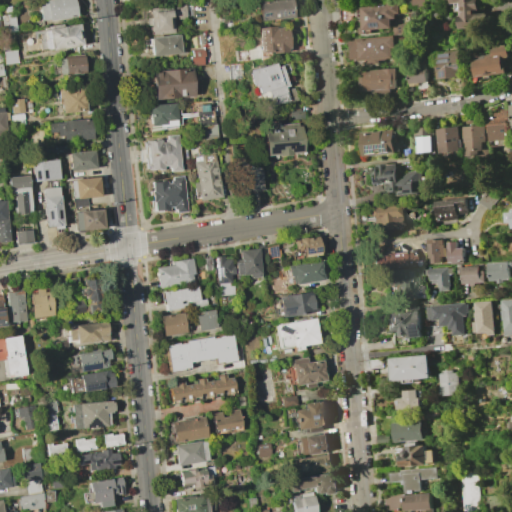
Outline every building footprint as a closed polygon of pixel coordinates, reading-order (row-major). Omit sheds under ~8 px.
[(41,0),(72,0),(75,16),(47,21),(46,17),(43,17),(43,18),(38,19),(35,1),(41,0)] [(255,2),(277,0),(289,0),(291,17),(257,21),(255,2)] [(479,0),(481,13),(490,12),(491,26),(461,29),(460,15),(463,14),(461,3),(452,3),(451,0),(479,0)] [(186,4),(187,17),(170,19),(171,33),(148,35),(146,8),(186,4)] [(397,4),(398,13),(394,14),(395,18),(390,18),(391,27),(363,30),(361,7),(397,4)] [(0,15),(13,13),(16,31),(3,33),(0,15)] [(410,22),(411,32),(393,34),(392,24),(410,22)] [(43,39),(41,27),(61,24),(61,26),(77,24),(80,45),(42,51),(40,40),(43,39)] [(273,26),(273,29),(286,27),(288,48),(284,49),(285,52),(269,54),(269,51),(257,52),(254,28),(273,26)] [(178,34),(180,53),(150,56),(148,37),(178,34)] [(357,40),(357,39),(392,35),(393,48),(391,48),(392,57),(359,60),(359,59),(353,60),(351,41),(357,40)] [(474,59),(473,55),(484,53),(484,57),(492,56),(491,51),(507,48),(508,56),(501,58),(503,65),(504,65),(506,72),(476,78),(472,60),(474,59)] [(203,49),(203,56),(201,56),(202,64),(188,66),(188,57),(191,56),(190,50),(203,49)] [(459,49),(463,76),(441,79),(437,52),(459,49)] [(2,51),(15,50),(16,63),(3,64),(2,51)] [(82,55),(83,73),(58,75),(56,57),(82,55)] [(416,68),(415,59),(427,58),(429,84),(411,85),(409,69),(416,68)] [(273,63),(274,67),(280,65),(287,88),(291,87),(295,99),(287,102),(286,100),(271,105),(267,92),(261,94),(261,92),(257,93),(254,85),(251,86),(246,71),(273,63)] [(360,71),(394,67),(396,88),(363,92),(360,71)] [(160,73),(160,71),(183,69),(184,71),(190,70),(192,96),(151,100),(149,74),(160,73)] [(56,89),(83,87),(85,111),(58,113),(56,89)] [(21,98),(22,112),(10,113),(9,99),(21,98)] [(174,103),(176,120),(175,120),(175,126),(157,127),(157,124),(149,125),(147,105),(174,103)] [(493,116),(492,112),(501,112),(501,109),(507,108),(509,139),(489,140),(488,116),(493,116)] [(89,118),(91,138),(61,141),(60,135),(56,136),(55,132),(46,133),(45,123),(89,118)] [(261,130),(269,129),(268,124),(278,123),(279,125),(298,123),(301,152),(290,153),(290,155),(276,156),(276,155),(264,156),(261,130)] [(215,125),(217,138),(199,139),(198,126),(215,125)] [(484,125),(486,143),(489,143),(490,156),(479,157),(479,156),(467,157),(465,138),(463,139),(462,127),(484,125)] [(433,126),(436,152),(417,154),(415,128),(433,126)] [(459,126),(463,150),(441,153),(438,129),(459,126)] [(394,130),(396,152),(365,155),(363,133),(394,130)] [(160,140),(160,142),(166,141),(165,136),(176,135),(179,170),(168,171),(168,166),(162,166),(162,169),(147,170),(145,141),(160,140)] [(93,150),(94,168),(69,170),(67,152),(93,150)] [(195,182),(192,162),(200,161),(199,155),(213,153),(220,197),(198,200),(196,191),(192,191),(190,182),(195,182)] [(56,159),(58,179),(32,181),(30,161),(56,159)] [(258,160),(261,190),(241,192),(238,162),(258,160)] [(375,166),(375,165),(396,163),(397,172),(420,170),(421,186),(418,186),(419,194),(397,196),(396,191),(386,192),(385,183),(367,184),(366,167),(375,166)] [(27,175),(30,211),(26,212),(26,213),(14,214),(12,193),(8,193),(6,177),(27,175)] [(149,190),(152,190),(151,182),(165,180),(166,183),(170,183),(170,177),(182,176),(184,211),(173,212),(172,207),(167,207),(167,209),(153,210),(152,202),(150,202),(149,190)] [(72,180),(72,179),(97,177),(99,196),(85,197),(86,206),(71,207),(68,181),(72,180)] [(58,186),(62,228),(53,229),(53,226),(45,226),(41,188),(58,186)] [(487,210),(493,200),(483,193),(476,203),(487,210)] [(464,197),(466,213),(456,215),(456,219),(436,222),(433,201),(464,197)] [(0,200),(4,200),(8,241),(0,241),(0,200)] [(398,203),(400,227),(375,229),(374,218),(370,218),(369,205),(398,203)] [(509,212),(509,208),(511,207),(511,227),(510,228),(510,222),(504,222),(503,212),(509,212)] [(100,209),(102,228),(79,230),(80,231),(74,232),(72,211),(100,209)] [(30,229),(31,242),(14,244),(13,231),(30,229)] [(293,239),(316,236),(319,254),(301,257),(299,248),(294,249),(293,239)] [(442,239),(442,248),(444,248),(444,256),(439,256),(440,262),(431,263),(430,258),(428,258),(426,240),(442,239)] [(456,241),(457,248),(463,248),(464,264),(452,264),(452,262),(448,262),(447,242),(456,241)] [(267,246),(267,248),(275,246),(276,251),(278,250),(279,255),(277,255),(277,257),(266,259),(264,246),(267,246)] [(238,260),(237,250),(256,249),(258,276),(247,277),(247,274),(239,275),(239,274),(234,274),(233,260),(238,260)] [(390,249),(390,252),(411,251),(411,256),(414,255),(414,262),(411,262),(411,265),(371,268),(370,250),(390,249)] [(222,256),(222,260),(232,259),(233,274),(228,275),(229,282),(231,282),(232,295),(217,296),(216,284),(214,284),(212,256),(222,256)] [(171,265),(171,261),(191,258),(193,274),(190,275),(192,281),(157,287),(154,268),(171,265)] [(319,261),(321,279),(293,284),(291,275),(287,275),(286,267),(319,261)] [(507,261),(508,279),(507,279),(507,282),(497,283),(496,280),(489,280),(487,263),(507,261)] [(478,265),(479,270),(483,270),(484,282),(474,282),(475,285),(470,285),(470,283),(462,284),(461,273),(458,273),(457,266),(478,265)] [(453,267),(454,286),(449,286),(449,290),(439,290),(438,283),(432,283),(432,280),(430,280),(429,268),(453,267)] [(416,268),(418,285),(425,284),(425,297),(407,298),(407,290),(388,291),(386,270),(416,268)] [(83,286),(82,281),(98,278),(103,312),(88,315),(86,303),(85,303),(84,295),(79,296),(78,287),(83,286)] [(195,286),(198,300),(184,303),(184,307),(164,310),(160,292),(195,286)] [(27,294),(34,293),(33,289),(41,288),(42,292),(48,291),(52,315),(30,318),(27,294)] [(4,292),(21,290),(24,321),(7,322),(4,292)] [(282,300),(281,296),(311,291),(315,312),(285,317),(284,314),(280,315),(278,300),(282,300)] [(82,299),(84,312),(71,313),(69,301),(82,299)] [(511,299),(511,334),(504,335),(501,300),(511,299)] [(475,321),(474,312),(475,312),(475,303),(491,301),(493,335),(487,335),(486,332),(473,333),(472,322),(475,321)] [(432,307),(432,306),(464,302),(464,304),(467,304),(468,313),(465,314),(465,316),(462,316),(464,334),(453,335),(452,328),(449,329),(449,325),(440,326),(440,320),(429,321),(427,307),(432,307)] [(200,315),(199,312),(211,310),(214,327),(196,330),(194,316),(200,315)] [(420,311),(422,337),(409,338),(409,331),(407,331),(407,334),(400,335),(400,332),(389,333),(387,313),(420,311)] [(181,312),(182,314),(185,313),(187,327),(184,328),(185,332),(161,335),(158,316),(181,312)] [(313,318),(317,343),(291,347),(289,335),(276,337),(273,325),(313,318)] [(104,322),(106,341),(73,344),(73,340),(66,341),(65,325),(104,322)] [(176,343),(176,344),(184,343),(183,341),(210,337),(210,338),(218,337),(217,336),(230,334),(234,360),(215,363),(214,357),(187,361),(188,367),(180,368),(180,369),(168,371),(164,345),(176,343)] [(0,337),(17,335),(23,374),(4,377),(1,360),(0,360),(0,337)] [(95,352),(96,354),(99,354),(99,350),(107,349),(109,358),(105,359),(106,367),(77,371),(74,355),(95,352)] [(427,355),(429,377),(393,381),(391,358),(427,355)] [(303,357),(304,363),(320,360),(323,380),(315,382),(316,386),(307,388),(306,383),(293,385),(289,359),(303,357)] [(78,375),(109,370),(109,374),(111,374),(113,387),(81,392),(78,375)] [(437,387),(440,387),(439,373),(441,373),(441,370),(452,370),(453,372),(457,372),(458,395),(437,396),(437,387)] [(175,386),(174,383),(182,381),(183,385),(196,382),(195,379),(203,378),(204,381),(216,379),(215,376),(224,375),(224,378),(231,377),(234,394),(224,395),(223,390),(218,390),(219,393),(213,394),(213,397),(203,398),(202,393),(198,394),(198,397),(192,398),(193,400),(182,402),(181,397),(178,398),(178,402),(171,403),(168,387),(175,386)] [(395,412),(394,398),(404,397),(403,390),(417,389),(417,397),(419,397),(420,410),(395,412)] [(294,395),(295,405),(281,407),(279,398),(294,395)] [(52,400),(54,412),(53,413),(56,429),(45,431),(42,414),(36,415),(34,403),(52,400)] [(110,401),(110,402),(112,402),(113,410),(110,410),(110,412),(107,412),(108,425),(94,426),(94,429),(87,429),(87,427),(71,428),(69,404),(110,401)] [(302,410),(301,404),(323,401),(327,425),(320,426),(321,431),(304,434),(304,429),(294,430),(291,411),(302,410)] [(31,405),(33,414),(30,414),(32,427),(22,429),(19,416),(12,418),(10,409),(31,405)] [(236,409),(239,430),(212,434),(209,413),(236,409)] [(201,416),(205,437),(172,442),(169,421),(201,416)] [(394,434),(393,423),(424,421),(425,427),(426,427),(427,439),(377,443),(377,435),(394,434)] [(327,433),(330,451),(299,455),(297,437),(327,433)] [(109,434),(109,436),(120,434),(122,444),(103,447),(101,435),(109,434)] [(81,438),(81,440),(92,438),(94,449),(75,452),(73,439),(81,438)] [(204,440),(207,460),(175,465),(172,445),(204,440)] [(49,443),(50,445),(63,443),(65,453),(46,456),(45,444),(49,443)] [(268,443),(270,455),(256,457),(254,445),(268,443)] [(405,447),(423,445),(424,451),(431,450),(432,462),(425,463),(425,465),(400,467),(400,455),(405,447)] [(36,447),(38,460),(22,463),(20,449),(36,447)] [(100,452),(99,450),(109,449),(109,453),(116,452),(118,465),(111,466),(111,467),(87,471),(86,463),(77,464),(76,455),(100,452)] [(330,453),(332,470),(296,476),(293,459),(330,453)] [(36,463),(38,479),(20,481),(18,465),(36,463)] [(204,467),(206,480),(198,481),(199,487),(189,488),(189,483),(179,485),(177,471),(204,467)] [(400,472),(400,470),(434,467),(435,478),(419,479),(420,491),(411,492),(412,493),(407,493),(407,492),(404,492),(403,481),(389,482),(388,473),(400,472)] [(0,468),(6,468),(7,476),(10,476),(12,487),(0,488),(0,468)] [(336,472),(338,489),(330,490),(331,493),(320,495),(319,493),(313,494),(313,492),(311,493),(310,487),(294,490),(294,491),(288,492),(286,479),(336,472)] [(461,474),(464,511),(479,511),(476,472),(461,474)] [(87,482),(120,476),(122,487),(121,487),(122,493),(112,495),(111,488),(108,489),(111,505),(97,507),(96,503),(91,504),(87,482)] [(37,480),(39,491),(27,493),(25,482),(37,480)] [(43,491),(52,491),(52,501),(44,501),(43,491)] [(295,498),(295,494),(309,492),(310,495),(311,495),(313,511),(291,511),(289,499),(295,498)] [(18,499),(18,497),(42,493),(44,507),(27,510),(26,508),(20,509),(19,506),(18,506),(17,500),(18,499)] [(403,493),(404,495),(429,493),(430,508),(432,507),(432,511),(420,511),(420,510),(403,511),(403,508),(385,510),(384,494),(403,493)] [(203,511),(172,511),(172,498),(202,496),(203,511)]
